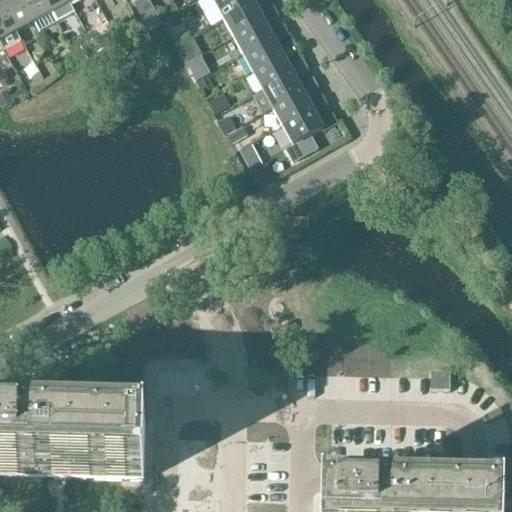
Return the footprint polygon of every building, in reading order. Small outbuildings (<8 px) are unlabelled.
[(7,0),(2,3),(0,4),(0,6),(16,35),(34,25),(19,0),(7,0)] [(0,4),(2,3),(0,0),(0,48),(3,54),(21,44),(16,35),(0,6),(0,4)] [(19,0),(34,25),(39,34),(57,24),(52,15),(43,0),(19,0)] [(43,0),(52,15),(57,24),(75,14),(70,6),(66,0),(43,0)] [(222,0),(213,5),(223,23),(253,6),(255,9),(269,1),(268,0),(222,0)] [(265,26),(279,19),(273,9),(259,17),(255,9),(253,6),(223,23),(233,41),(263,24),(265,26)] [(164,25),(161,26),(166,34),(175,30),(170,21),(164,25)] [(135,23),(126,28),(132,39),(141,34),(135,23)] [(269,34),(265,26),(263,24),(233,41),(243,59),(273,42),(274,44),(288,37),(283,27),(269,34)] [(279,52),(274,44),(273,42),(243,59),(252,76),(283,60),(284,62),(298,55),(293,45),(279,52)] [(73,54),(61,61),(67,72),(79,66),(73,54)] [(289,70),(284,62),(283,60),(252,76),(262,94),(293,78),(294,80),(308,72),(303,62),(289,70)] [(38,75),(31,79),(36,89),(43,85),(38,75)] [(298,88),(294,80),(293,78),(262,94),(272,112),(302,96),(304,98),(318,90),(312,80),(298,88)] [(308,106),(304,98),(302,96),(272,112),(282,130),(312,113),(314,116),(328,108),(322,98),(308,106)] [(229,110),(222,98),(207,106),(214,119),(229,110)] [(317,152),(310,140),(322,133),(323,135),(338,127),(332,116),(318,124),(314,116),(312,113),(282,130),(292,148),(285,152),(293,166),(317,152)] [(235,134),(228,120),(216,126),(223,140),(235,134)] [(430,376),(430,395),(449,395),(450,376),(430,376)] [(0,480),(143,484),(144,432),(0,428),(0,480)] [(502,511),(503,506),(323,503),(322,511),(502,511)]
